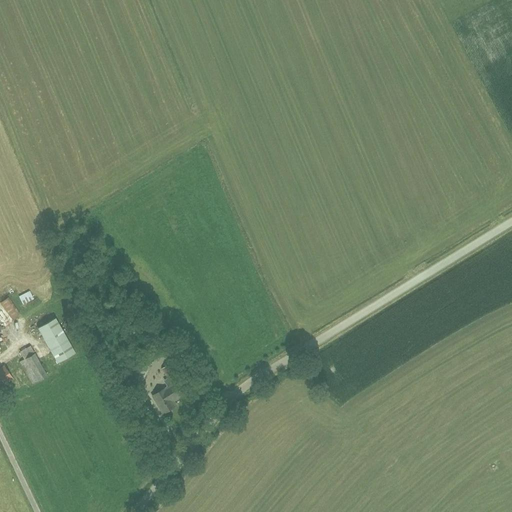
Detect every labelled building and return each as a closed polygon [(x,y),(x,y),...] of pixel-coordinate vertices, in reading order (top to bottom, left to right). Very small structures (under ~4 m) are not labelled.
[(23,305),(34,299),(30,291),(19,297),(23,305)] [(12,298),(2,303),(11,321),(21,315),(12,298)] [(75,354),(55,318),(38,328),(57,363),(75,354)] [(20,352),(24,359),(20,362),(32,384),(47,375),(31,346),(20,352)] [(130,379),(141,385),(152,364),(142,358),(130,379)] [(181,380),(178,374),(183,371),(177,361),(172,364),(172,363),(163,369),(169,378),(166,380),(169,386),(153,396),(164,413),(176,406),(174,401),(183,395),(176,383),(181,380)] [(0,388),(13,379),(4,366),(0,368),(0,388)]
